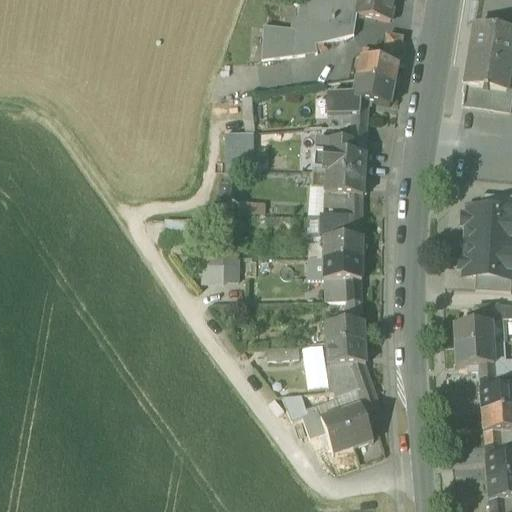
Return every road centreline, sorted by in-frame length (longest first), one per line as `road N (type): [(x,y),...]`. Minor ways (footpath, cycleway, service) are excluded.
road 1 (residential): [(421,475),(410,297),(449,0)]
road 2 (unclassified): [(421,475),(331,488),(307,470),(123,213)]
road 3 (track): [(123,213),(194,204),(211,184),(213,93)]
